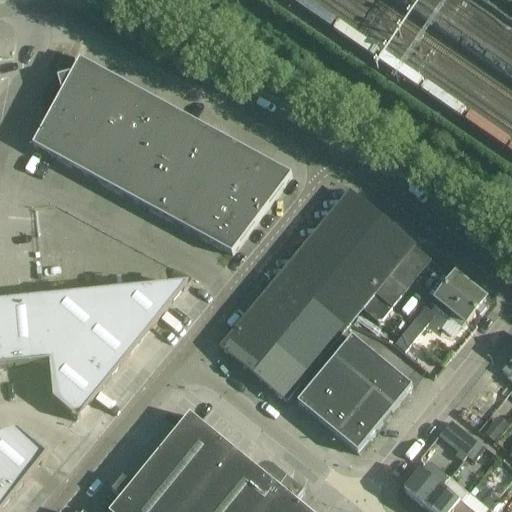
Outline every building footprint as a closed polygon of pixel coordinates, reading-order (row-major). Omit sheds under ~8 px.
[(67,77),(76,61),(65,55),(56,71),(67,77)] [(81,64),(35,150),(236,259),(293,178),(81,64)] [(287,407),(365,314),(376,323),(383,323),(432,264),(350,196),(221,351),(287,407)] [(433,308),(433,309),(435,310),(449,322),(462,332),(465,329),(465,330),(477,315),(481,319),(488,311),(483,307),(486,304),(456,280),(435,305),(435,306),(433,308)] [(0,511),(2,511),(44,461),(14,436),(0,441),(0,371),(47,367),(50,403),(75,424),(185,290),(184,290),(0,308),(0,511)] [(416,322),(395,348),(405,356),(426,330),(416,322)] [(335,364),(351,377),(376,398),(339,441),(359,458),(414,391),(353,341),(335,364)] [(511,363),(495,384),(502,390),(511,378),(511,363)] [(351,377),(335,364),(298,407),(339,441),(376,398),(351,377)] [(473,413),(468,420),(480,430),(486,423),(473,413)] [(191,511),(236,456),(191,419),(133,490),(124,482),(113,495),(122,503),(114,511),(191,511)] [(452,425),(439,440),(448,447),(460,432),(453,426),(452,425)] [(494,426),(485,436),(494,443),(502,433),(494,426)] [(478,446),(467,460),(475,466),(486,452),(478,446)] [(266,511),(290,484),(273,471),(266,480),(236,456),(191,511),(266,511)] [(426,511),(441,492),(449,483),(429,467),(421,476),(405,495),(426,511)] [(304,511),(297,506),(305,496),(290,484),(266,511),(304,511)] [(425,511),(457,511),(460,508),(441,492),(426,511),(425,511)] [(487,511),(489,511),(498,501),(492,496),(482,508),(487,511)] [(501,511),(505,507),(498,501),(489,511),(501,511)]
